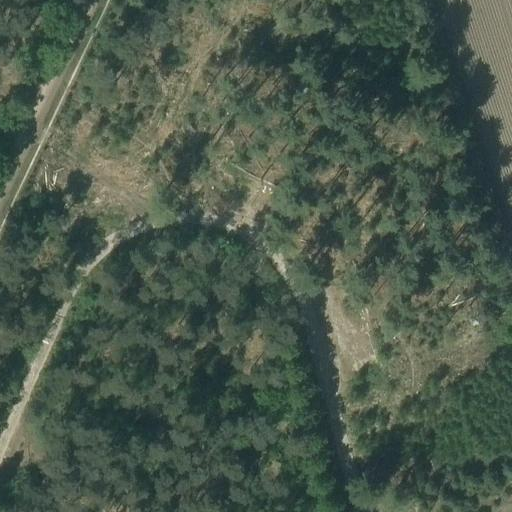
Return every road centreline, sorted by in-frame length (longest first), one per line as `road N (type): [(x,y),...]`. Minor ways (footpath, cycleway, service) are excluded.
road 1 (track): [(361,511),(292,277),(272,245),(218,218),(141,226),(86,266),(0,440)]
road 2 (track): [(0,191),(86,0)]
